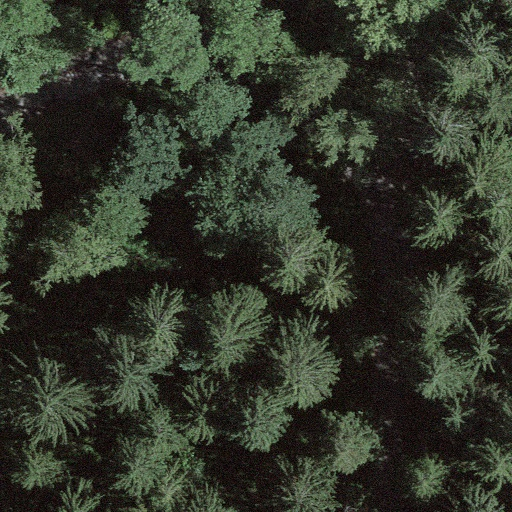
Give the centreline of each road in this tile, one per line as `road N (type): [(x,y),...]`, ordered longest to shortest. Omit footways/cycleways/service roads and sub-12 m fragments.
road 1 (unclassified): [(375,511),(366,321),(372,167),(297,27),(135,19),(0,90)]
road 2 (track): [(372,167),(392,0)]
